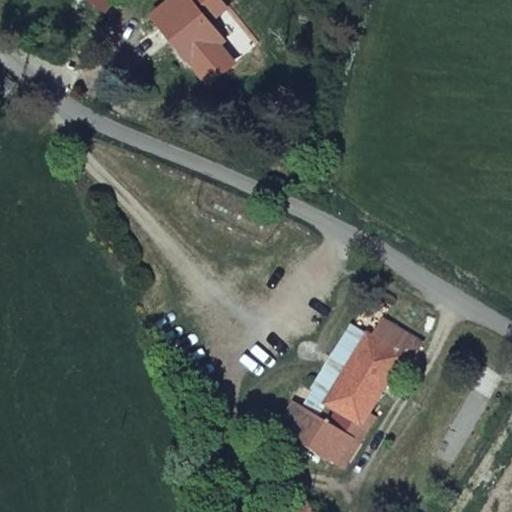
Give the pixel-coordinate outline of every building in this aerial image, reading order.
[(107,0),(86,0),(98,10),(107,0)] [(224,45),(188,0),(181,0),(158,18),(211,84),(234,66),(220,48),(224,45)] [(34,104),(27,98),(20,107),(27,112),(34,104)] [(251,112),(235,108),(230,127),(246,131),(251,112)] [(372,337),(367,336),(351,361),(326,403),(342,412),(363,425),(369,415),(409,346),(418,351),(425,340),(384,317),(372,337)] [(326,403),(351,361),(338,353),(311,395),(326,403)] [(332,430),(342,412),(326,403),(315,419),(332,430)] [(296,406),(281,433),(290,438),(307,413),(296,406)] [(307,413),(290,438),(339,468),(363,425),(342,412),(332,430),(315,419),(307,413)] [(363,425),(373,431),(380,420),(369,415),(363,425)] [(349,474),(373,431),(363,425),(339,468),(349,474)] [(290,511),(316,511),(310,502),(290,511)]
